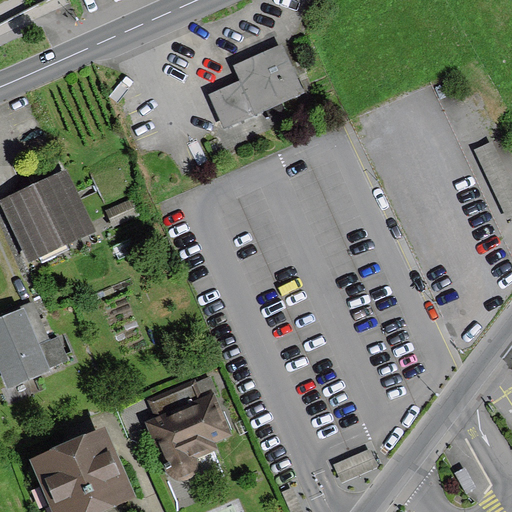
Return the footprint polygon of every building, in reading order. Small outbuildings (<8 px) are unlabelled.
[(213,97),(226,125),(277,102),(276,102),(298,92),(279,50),(238,69),(245,83),(213,97)] [(87,231),(62,179),(8,205),(33,256),(87,231)] [(136,216),(130,201),(107,212),(114,226),(136,216)] [(142,251),(134,236),(111,247),(119,263),(142,251)] [(21,316),(0,324),(0,360),(10,385),(68,361),(58,338),(35,348),(21,316)] [(214,393),(202,398),(195,380),(146,401),(154,418),(143,423),(158,457),(164,455),(170,470),(167,471),(170,478),(177,482),(184,482),(191,479),(195,474),(197,467),(195,460),(216,450),(214,444),(232,436),(214,393)] [(110,511),(135,501),(103,430),(28,463),(50,511),(110,511)] [(377,469),(368,448),(332,464),(340,485),(377,469)] [(478,490),(464,467),(453,473),(466,496),(478,490)] [(301,511),(291,488),(280,493),(289,511),(301,511)]
